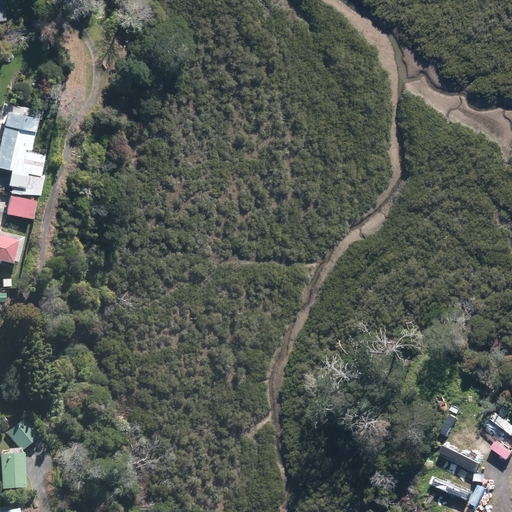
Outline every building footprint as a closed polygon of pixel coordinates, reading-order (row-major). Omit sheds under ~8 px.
[(35,118),(7,113),(0,145),(0,165),(18,169),(23,146),(28,148),(35,118)] [(41,155),(25,152),(22,171),(38,174),(41,155)] [(40,179),(22,176),(19,194),(37,194),(40,179)] [(31,202),(8,198),(5,214),(28,219),(31,202)] [(0,261),(10,264),(15,245),(0,240),(0,261)] [(24,421),(8,433),(22,450),(37,438),(24,421)] [(19,455),(0,456),(0,461),(2,489),(22,488),(19,455)]
